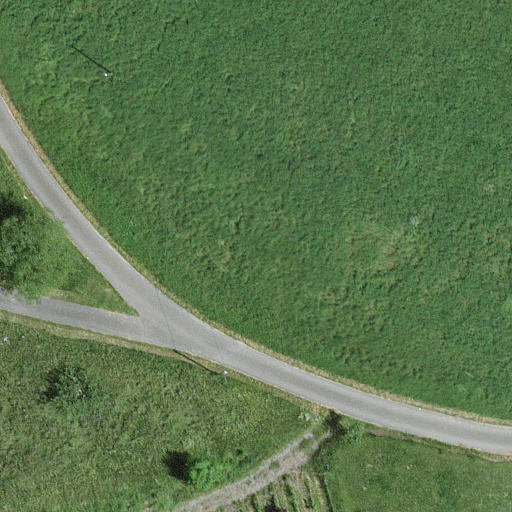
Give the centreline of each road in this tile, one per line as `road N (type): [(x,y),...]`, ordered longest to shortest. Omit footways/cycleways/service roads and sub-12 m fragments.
road 1 (unclassified): [(511,443),(415,422),(193,344),(54,206),(0,123)]
road 2 (track): [(193,344),(0,297)]
